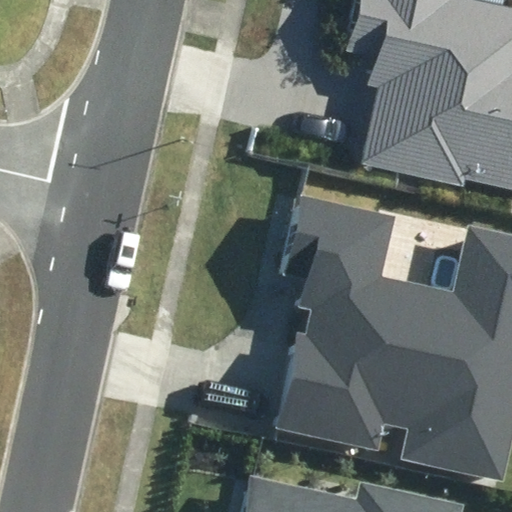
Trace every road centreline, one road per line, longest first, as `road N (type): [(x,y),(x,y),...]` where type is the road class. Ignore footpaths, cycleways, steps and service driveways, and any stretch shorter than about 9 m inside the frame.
road 1 (residential): [(33,511),(104,193)]
road 2 (residential): [(104,193),(143,0)]
